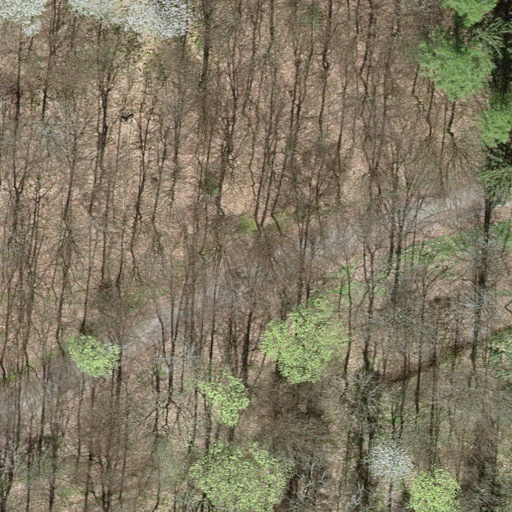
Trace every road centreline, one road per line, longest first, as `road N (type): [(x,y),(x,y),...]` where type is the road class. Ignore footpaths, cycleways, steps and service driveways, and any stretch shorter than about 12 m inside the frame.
road 1 (track): [(511,186),(335,234),(0,407)]
road 2 (track): [(0,498),(280,436),(370,427),(511,430)]
